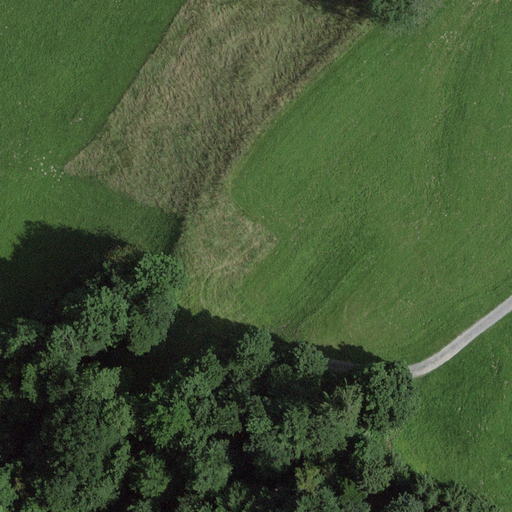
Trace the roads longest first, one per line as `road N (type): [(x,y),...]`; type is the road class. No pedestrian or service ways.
road 1 (track): [(511,306),(436,364),(363,374),(267,361),(230,372),(150,431),(63,511)]
road 2 (track): [(341,365),(267,471),(250,511)]
